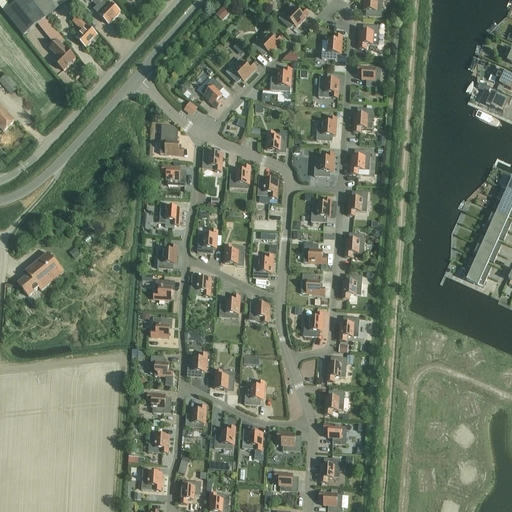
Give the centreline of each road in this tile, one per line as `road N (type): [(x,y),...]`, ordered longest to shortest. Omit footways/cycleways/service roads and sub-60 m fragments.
road 1 (track): [(380,511),(416,0)]
road 2 (residential): [(199,136),(336,6),(349,14),(340,189)]
road 3 (residential): [(24,166),(177,0)]
road 4 (residential): [(340,189),(327,348),(289,360)]
road 5 (unclassified): [(135,78),(63,159),(0,202)]
road 6 (residential): [(309,418),(274,427),(181,387)]
road 7 (residential): [(184,256),(181,387)]
road 8 (residential): [(181,387),(168,511)]
road 9 (residential): [(199,136),(184,256)]
